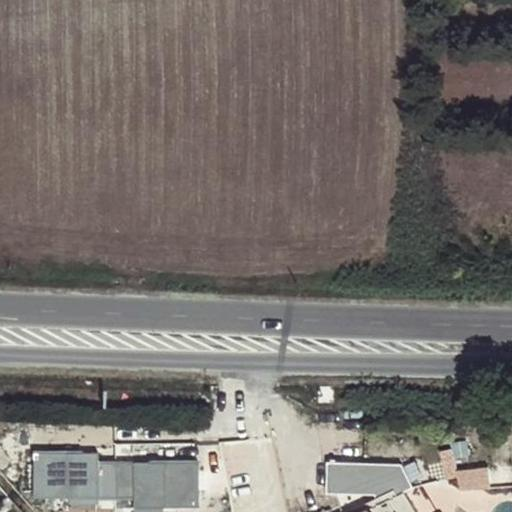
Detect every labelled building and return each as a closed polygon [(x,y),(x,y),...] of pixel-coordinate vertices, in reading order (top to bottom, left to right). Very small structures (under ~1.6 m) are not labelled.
[(95,453),(30,454),(30,500),(116,498),(115,466),(115,463),(96,464),(95,453)] [(329,461),(330,492),(409,489),(407,458),(329,461)] [(198,465),(115,466),(116,498),(133,498),(133,508),(199,507),(198,465)] [(461,466),(461,485),(492,485),(492,466),(461,466)] [(414,511),(403,493),(364,511),(414,511)]
